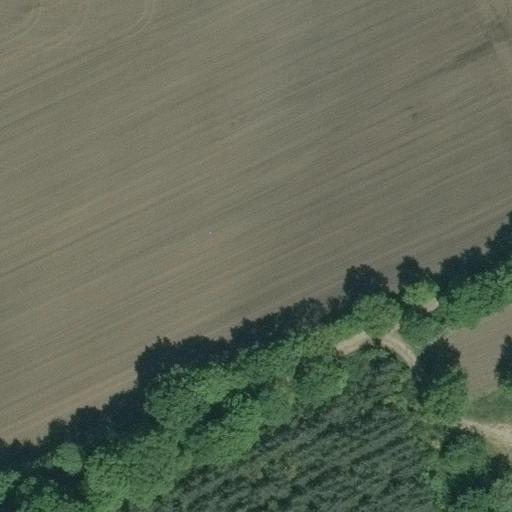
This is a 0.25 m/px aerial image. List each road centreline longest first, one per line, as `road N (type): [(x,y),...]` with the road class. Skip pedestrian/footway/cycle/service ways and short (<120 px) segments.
road 1 (track): [(1,511),(378,345),(511,276)]
road 2 (track): [(451,511),(403,372),(378,345)]
